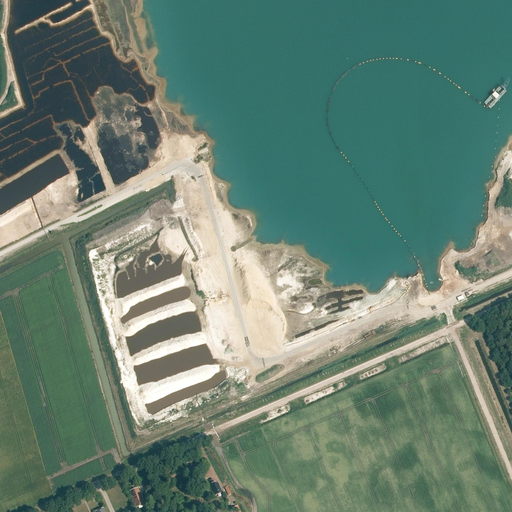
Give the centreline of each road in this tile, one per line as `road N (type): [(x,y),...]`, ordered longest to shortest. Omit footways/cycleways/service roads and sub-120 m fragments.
road 1 (track): [(193,441),(511,301)]
road 2 (unclassified): [(33,511),(193,441)]
